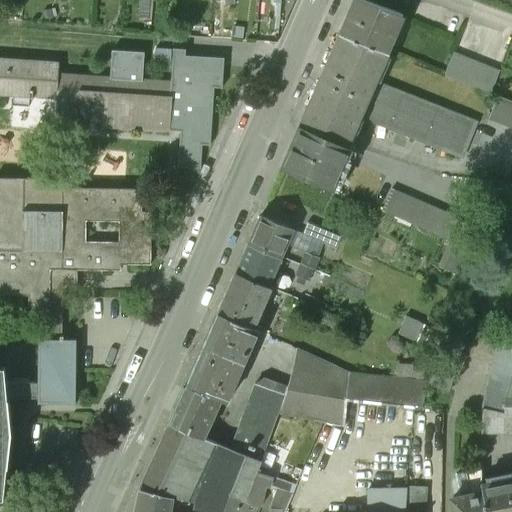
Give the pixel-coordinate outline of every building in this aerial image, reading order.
[(403,15),(365,0),(353,0),(339,33),(383,51),(389,38),(392,40),(403,15)] [(475,122),(375,83),(388,53),(383,51),(339,33),(300,125),(347,146),(360,118),(461,157),(475,122)] [(58,75),(56,97),(57,97),(56,112),(55,121),(170,129),(169,131),(180,132),(178,167),(200,168),(202,145),(210,146),(214,88),(222,88),(224,58),(185,56),(185,50),(173,49),(171,83),(142,81),(144,53),(112,51),(110,79),(58,75)] [(499,72),(454,54),(445,75),(491,93),(499,72)] [(56,97),(58,75),(59,65),(0,60),(0,92),(29,94),(29,98),(33,99),(33,95),(56,97)] [(511,101),(498,96),(489,118),(511,127),(511,101)] [(347,146),(300,125),(281,167),(333,190),(338,178),(343,181),(351,164),(345,161),(351,148),(347,146)] [(70,178),(0,177),(0,297),(5,298),(5,293),(29,293),(29,314),(47,314),(47,338),(63,338),(63,333),(62,332),(63,288),(78,288),(78,267),(121,268),(121,262),(151,263),(152,210),(142,210),(142,188),(70,187),(70,178)] [(475,226),(392,190),(382,211),(468,249),(472,237),(471,236),(475,226)] [(295,230),(260,215),(248,244),(282,259),(295,230)] [(331,223),(324,220),(321,227),(328,230),(331,223)] [(321,227),(307,222),(302,234),(335,247),(340,235),(328,230),(321,227)] [(282,259),(248,244),(235,272),(270,287),(282,259)] [(320,261),(308,254),(302,266),(315,271),(320,261)] [(315,271),(302,266),(297,275),(310,282),(315,271)] [(270,287),(235,272),(217,313),(253,329),(272,288),(270,287)] [(217,313),(186,385),(220,400),(226,403),(257,331),(253,329),(217,313)] [(511,339),(500,336),(487,388),(482,409),(503,412),(504,408),(507,397),(511,376),(511,339)] [(47,338),(39,338),(37,382),(37,399),(37,402),(74,401),(75,337),(63,338),(47,338)] [(264,378),(254,384),(229,449),(229,451),(260,461),(278,413),(334,423),(335,413),(344,414),(345,399),(413,407),(421,408),(428,386),(429,382),(348,372),(296,349),(286,388),(264,378)] [(458,360),(437,353),(429,382),(428,386),(449,392),(458,360)] [(0,498),(3,499),(6,468),(8,468),(11,435),(8,399),(37,399),(37,382),(6,380),(4,366),(0,366),(0,498)] [(220,400),(186,385),(169,423),(203,439),(204,437),(220,400)] [(511,407),(504,408),(503,412),(482,409),(481,423),(481,435),(511,434),(511,407)] [(344,414),(335,413),(334,423),(334,426),(343,427),(344,414)] [(203,439),(169,423),(140,489),(134,511),(234,511),(241,500),(246,502),(254,480),(260,461),(229,451),(229,449),(204,437),(203,439)] [(470,493),(451,497),(454,511),(485,511),(481,491),(481,485),(481,470),(465,473),(470,493)] [(295,485),(271,478),(267,487),(275,490),(291,495),(295,485)] [(511,511),(511,478),(481,485),(481,491),(485,511),(511,511)] [(265,487),(254,480),(246,502),(261,505),(265,487)] [(291,495),(275,490),(270,503),(285,509),(291,495)] [(234,511),(252,511),(253,510),(256,511),(258,511),(260,507),(261,505),(246,502),(241,500),(234,511)]
